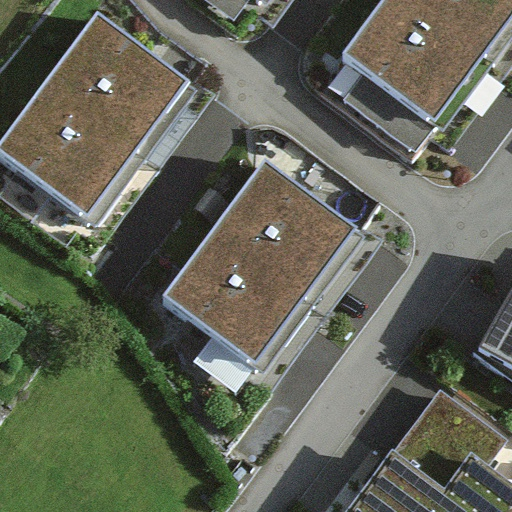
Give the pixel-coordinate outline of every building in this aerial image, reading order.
[(248,0),(263,11),(271,0),(248,0)] [(441,135),(491,69),(399,0),(395,0),(347,64),(441,135)] [(511,0),(399,0),(491,69),(511,41),(511,0)] [(98,29),(48,96),(143,166),(193,100),(98,29)] [(0,163),(93,233),(143,166),(48,96),(0,159),(0,163)] [(267,174),(217,241),(311,312),(362,245),(267,174)] [(261,378),(311,312),(217,241),(167,307),(261,378)] [(511,311),(485,357),(511,373),(511,311)] [(392,462),(354,511),(511,511),(511,494),(471,464),(444,500),(392,462)]
